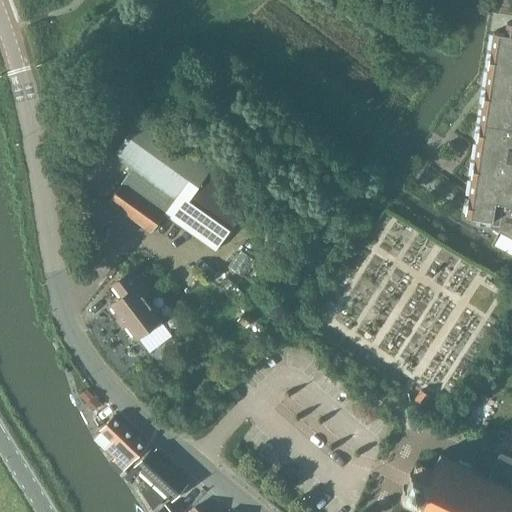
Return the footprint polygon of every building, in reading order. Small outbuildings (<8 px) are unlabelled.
[(493,13),(511,16),(511,6),(495,4),(493,13)] [(511,23),(508,23),(506,35),(495,33),(467,217),(497,221),(496,229),(511,238),(511,23)] [(188,201),(211,170),(212,168),(139,116),(111,156),(131,169),(108,202),(151,233),(174,200),(184,207),(188,201)] [(174,200),(163,215),(215,251),(229,231),(251,198),(220,177),(211,170),(188,201),(184,207),(174,200)] [(246,266),(259,249),(248,240),(235,257),(246,266)] [(121,296),(110,304),(136,338),(137,337),(149,352),(172,335),(160,320),(142,296),(151,289),(134,267),(122,276),(112,283),(121,296)] [(246,327),(253,319),(245,312),(238,320),(246,327)] [(101,383),(93,394),(103,401),(111,390),(101,383)] [(385,397),(373,387),(366,395),(378,405),(385,397)] [(420,390),(414,400),(423,406),(429,395),(420,390)] [(95,409),(100,403),(87,391),(82,396),(95,409)] [(113,460),(123,470),(145,448),(113,416),(99,430),(112,442),(105,449),(115,458),(113,460)] [(149,450),(135,465),(153,482),(150,486),(142,494),(145,499),(152,509),(166,494),(172,499),(186,484),(149,450)] [(404,489),(400,497),(403,503),(414,509),(412,511),(511,511),(511,458),(501,453),(488,478),(440,454),(433,470),(422,465),(415,466),(412,473),(410,472),(402,488),(404,489)]
